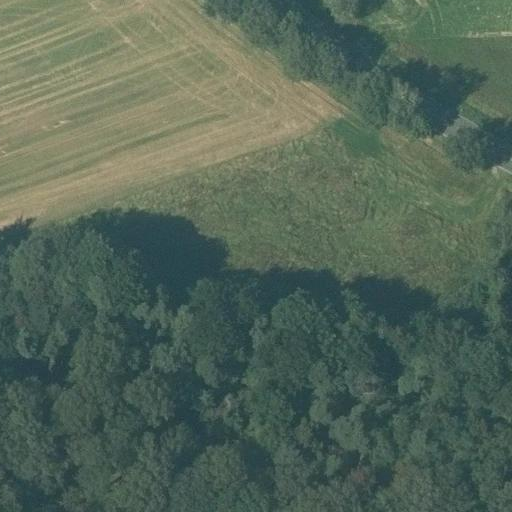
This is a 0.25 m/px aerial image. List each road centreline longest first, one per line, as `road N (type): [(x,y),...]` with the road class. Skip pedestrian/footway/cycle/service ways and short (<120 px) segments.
road 1 (secondary): [(271,0),(438,119),(511,161)]
road 2 (unclassified): [(511,392),(373,511)]
